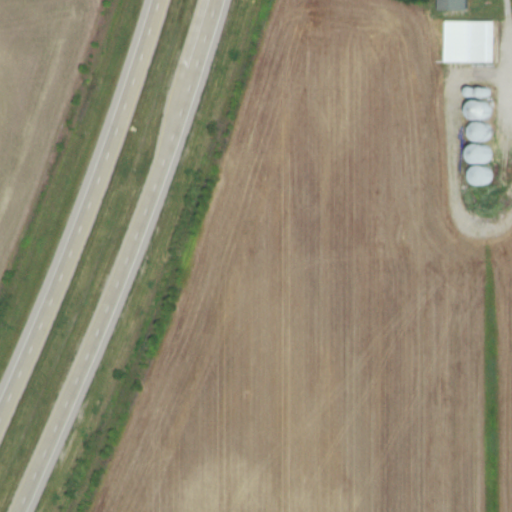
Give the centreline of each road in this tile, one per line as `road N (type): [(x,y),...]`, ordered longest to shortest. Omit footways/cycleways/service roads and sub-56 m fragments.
road 1 (primary): [(17,511),(133,250),(213,0)]
road 2 (primary): [(157,0),(85,215),(0,415)]
